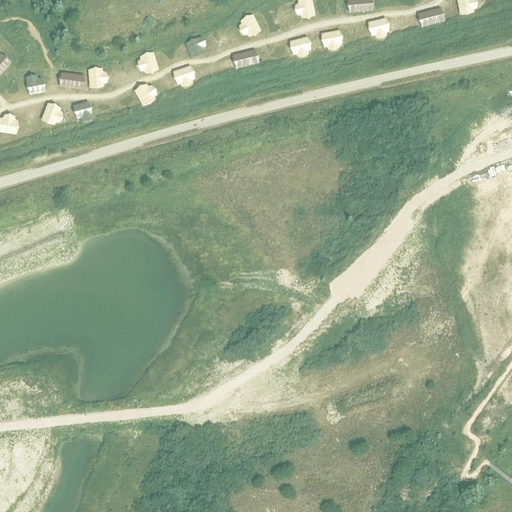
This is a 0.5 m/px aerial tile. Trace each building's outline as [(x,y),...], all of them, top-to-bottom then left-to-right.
[(46,223),(40,226),(50,243),(51,243),(50,241),(54,239),(55,240),(57,239),(62,236),(54,223),(52,224),(51,221),(53,220),(50,216),(44,220),(46,223)] [(24,227),(12,234),(22,254),(23,254),(22,252),(27,250),(28,251),(30,250),(35,248),(27,234),(25,235),(24,233),(26,232),(24,227)] [(43,391),(21,404),(30,419),(51,405),(55,387),(43,391)] [(0,395),(0,411),(10,415),(15,400),(0,395)] [(32,444),(19,451),(31,475),(44,469),(32,444)] [(19,468),(5,477),(19,502),(31,495),(32,494),(19,468)] [(10,511),(3,499),(0,501),(0,511),(10,511)]
